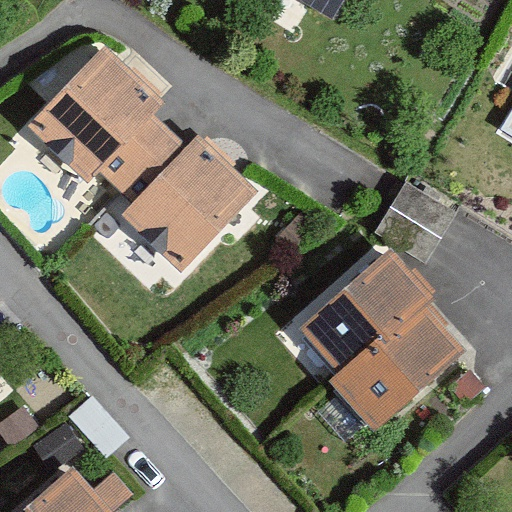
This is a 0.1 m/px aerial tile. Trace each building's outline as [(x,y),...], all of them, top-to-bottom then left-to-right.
[(306,0),(332,15),(340,0),(306,0)] [(160,103),(105,51),(32,127),(87,179),(98,168),(112,182),(162,130),(147,116),(160,103)] [(182,264),(250,193),(197,142),(186,153),(162,130),(112,182),(137,206),(130,214),(182,264)] [(453,212),(406,182),(375,233),(422,262),(438,237),(453,212)] [(277,238),(292,253),(318,227),(302,212),(277,238)] [(304,327),(342,372),(418,309),(428,300),(390,255),(304,327)] [(452,349),(418,309),(342,372),(336,377),(371,418),(452,349)] [(470,370),(449,389),(465,406),(485,388),(470,370)] [(24,406),(0,422),(0,434),(9,449),(39,428),(24,406)] [(85,451),(67,424),(34,446),(52,473),(85,451)] [(75,475),(31,511),(114,511),(131,498),(112,475),(91,494),(75,475)]
